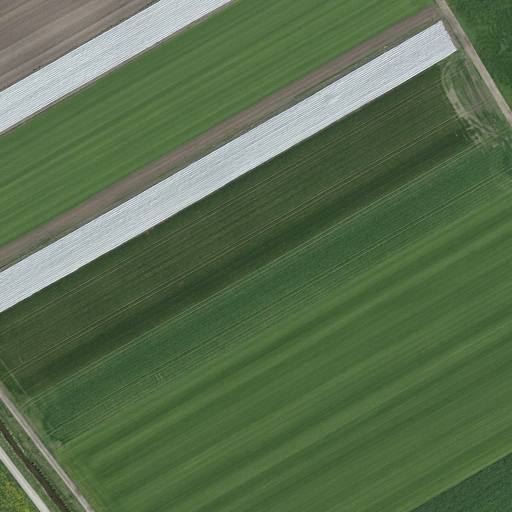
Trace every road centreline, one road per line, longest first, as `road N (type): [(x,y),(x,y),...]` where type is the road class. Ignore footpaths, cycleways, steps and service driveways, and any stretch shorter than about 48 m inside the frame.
road 1 (track): [(89,511),(0,391)]
road 2 (track): [(439,0),(511,120)]
